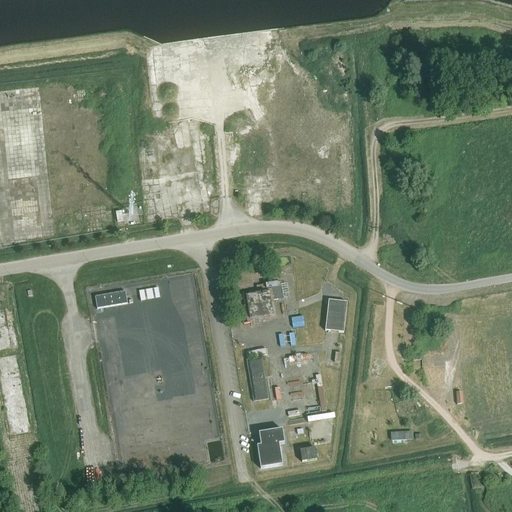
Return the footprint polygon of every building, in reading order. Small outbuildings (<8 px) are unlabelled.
[(7,142),(31,140),(28,100),(5,102),(7,142)] [(49,128),(50,140),(70,139),(69,127),(49,128)] [(10,182),(31,181),(30,168),(10,169),(10,182)] [(76,187),(76,178),(65,177),(65,187),(76,187)] [(15,196),(25,195),(24,183),(14,184),(15,196)] [(27,197),(29,219),(39,217),(36,196),(27,197)] [(282,281),(258,285),(259,293),(248,294),(251,319),(275,315),(273,299),(285,298),(282,281)] [(160,287),(141,290),(143,300),(161,297),(160,287)] [(97,309),(127,304),(125,292),(95,298),(97,309)] [(328,301),(325,332),(344,334),(347,303),(328,301)] [(371,311),(369,321),(381,323),(383,313),(371,311)] [(248,358),(267,355),(266,350),(247,353),(248,358)] [(19,354),(0,357),(0,370),(12,436),(33,433),(19,354)] [(269,400),(262,359),(247,361),(254,403),(269,400)] [(324,410),(329,409),(323,386),(318,387),(324,410)] [(257,447),(258,453),(261,470),(283,466),(279,445),(285,444),(282,430),(259,434),(261,446),(257,447)] [(319,443),(319,431),(311,431),(312,444),(319,443)] [(392,441),(413,440),(412,432),(391,433),(392,441)] [(302,449),(304,462),(319,460),(317,447),(302,449)] [(42,511),(33,461),(12,465),(20,511),(42,511)]
